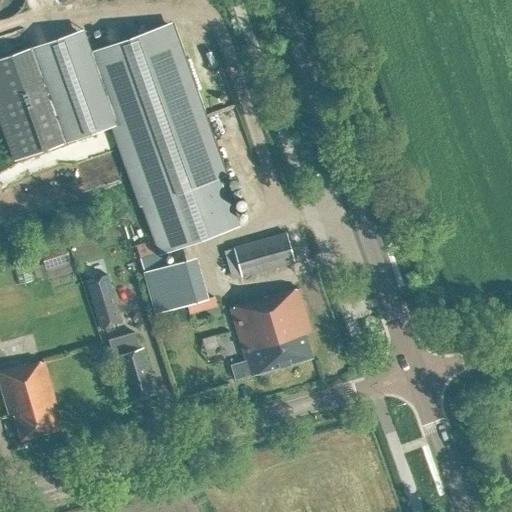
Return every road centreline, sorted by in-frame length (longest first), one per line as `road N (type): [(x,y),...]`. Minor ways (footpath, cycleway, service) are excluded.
road 1 (tertiary): [(0,501),(421,374)]
road 2 (secondary): [(421,374),(284,0)]
road 3 (secondary): [(467,511),(421,374)]
